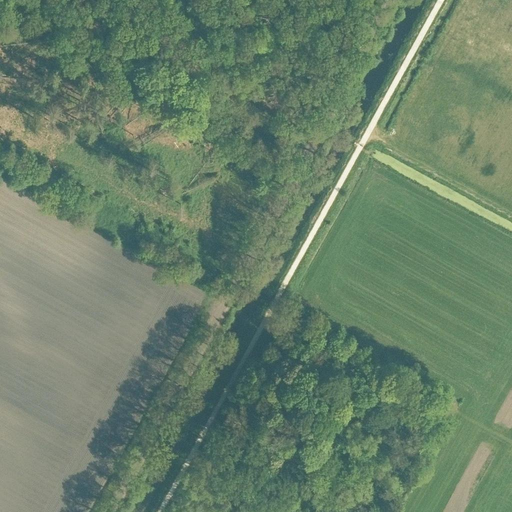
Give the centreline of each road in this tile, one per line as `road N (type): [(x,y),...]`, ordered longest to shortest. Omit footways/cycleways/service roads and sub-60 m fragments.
road 1 (unclassified): [(109,511),(391,0)]
road 2 (track): [(451,411),(269,310)]
road 3 (track): [(511,216),(367,132)]
